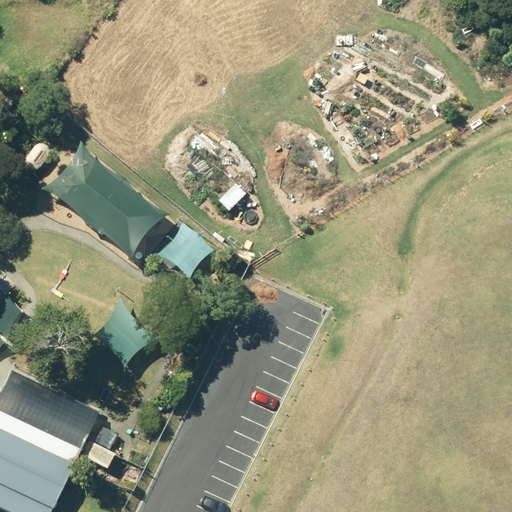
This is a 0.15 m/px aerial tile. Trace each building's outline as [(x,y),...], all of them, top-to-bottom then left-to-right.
[(35,199),(119,269),(162,213),(80,145),(35,199)] [(178,223),(154,258),(193,284),(217,249),(178,223)] [(121,311),(97,337),(122,360),(146,333),(121,311)] [(0,389),(0,511),(2,511),(50,511),(96,415),(7,374),(0,389)] [(87,442),(78,459),(105,472),(112,456),(87,442)]
